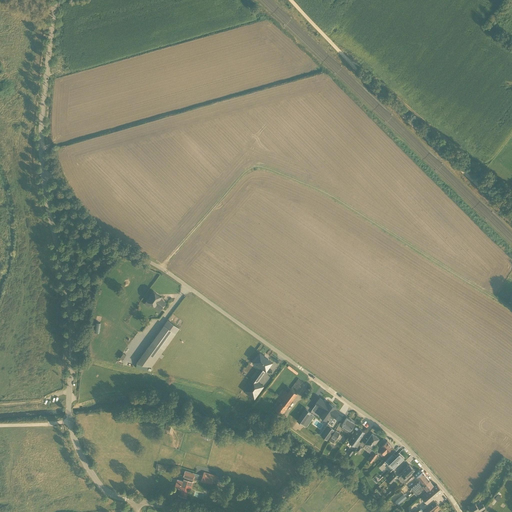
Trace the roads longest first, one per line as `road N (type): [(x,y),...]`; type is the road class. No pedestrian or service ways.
road 1 (track): [(511,302),(337,197),(253,166),(159,269)]
road 2 (unclassified): [(134,501),(104,488),(72,433),(68,295),(45,168)]
road 3 (track): [(511,216),(350,68),(290,0)]
road 4 (unclassified): [(278,351),(95,230),(45,168)]
road 5 (residential): [(459,511),(381,427),(278,351)]
road 6 (unclassified): [(45,168),(56,0)]
